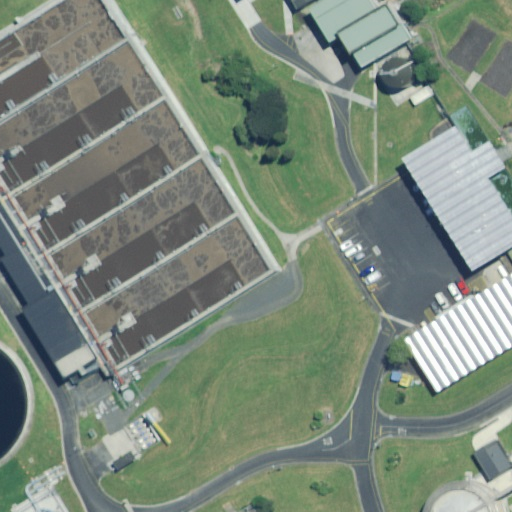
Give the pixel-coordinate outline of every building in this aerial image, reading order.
[(319,0),(296,0),(302,10),(319,0)] [(381,0),(340,0),(313,15),(331,48),(345,40),(368,82),(413,57),(381,0)] [(0,254),(35,311),(28,318),(74,392),(103,375),(114,393),(297,278),(135,19),(0,102),(0,254)] [(511,208),(466,130),(406,165),(475,281),(511,258),(511,208)] [(511,283),(511,282),(406,343),(437,396),(511,352),(511,283)] [(433,395),(423,377),(413,382),(423,400),(433,395)] [(139,460),(124,434),(105,445),(120,471),(139,460)] [(511,511),(511,497),(509,491),(500,482),(487,476),(474,474),(460,477),(448,484),(440,495),(435,508),(434,511),(511,511)]
